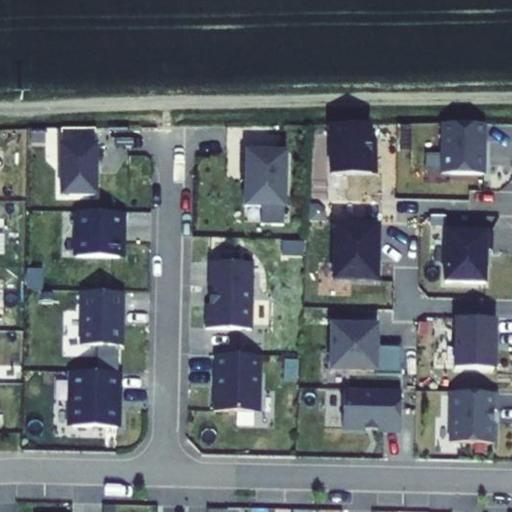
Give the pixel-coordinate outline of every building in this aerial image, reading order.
[(371,116),(331,115),(330,165),(375,167),(375,146),(370,146),(371,116)] [(486,173),(486,121),(445,122),(446,171),(486,173)] [(58,183),(93,184),(95,134),(60,133),(58,183)] [(246,198),(286,199),(288,144),(243,143),(243,160),(247,160),(247,173),(246,198)] [(120,201),(75,200),(74,245),(116,246),(117,217),(120,217),(120,201)] [(377,277),(377,224),(336,225),(337,275),(377,277)] [(486,227),(446,226),(445,276),(483,277),(486,227)] [(206,320),(252,322),(254,255),(211,253),(210,296),(207,296),(206,320)] [(124,283),(82,282),(81,335),(122,337),(123,314),(120,314),(121,302),(123,302),(124,283)] [(498,316),(458,315),(456,364),(495,366),(498,316)] [(378,321),(332,320),(331,365),(375,366),(375,371),(401,371),(402,343),(377,342),(378,321)] [(260,348),(216,347),(213,403),(254,404),(259,399),(261,363),(260,348)] [(116,364),(72,363),(70,418),(116,419),(117,396),(113,396),(113,386),(116,386),(116,364)] [(402,387),(345,385),(344,425),(384,426),(384,429),(401,430),(402,387)] [(498,390),(453,388),(451,439),(494,440),(495,407),(498,407),(498,390)]
